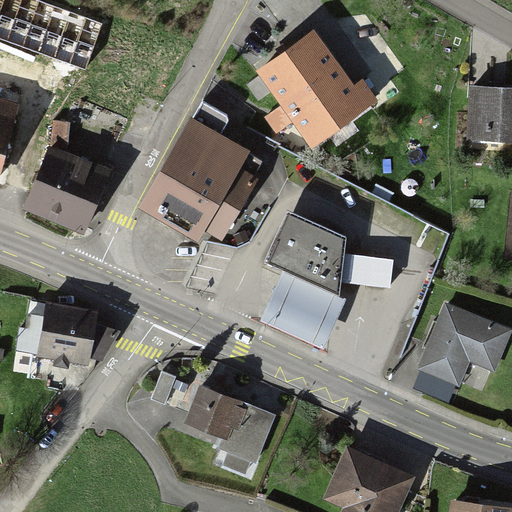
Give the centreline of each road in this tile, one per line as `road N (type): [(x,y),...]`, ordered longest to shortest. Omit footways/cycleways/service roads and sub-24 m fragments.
road 1 (primary): [(162,308),(511,461)]
road 2 (residential): [(227,0),(95,277)]
road 3 (residential): [(0,509),(162,308)]
